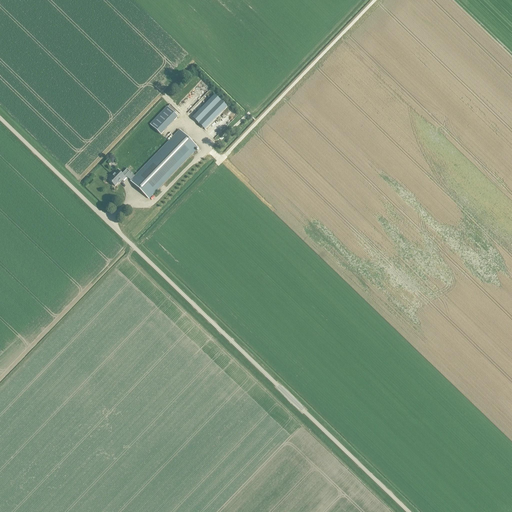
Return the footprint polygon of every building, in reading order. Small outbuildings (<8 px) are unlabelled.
[(205,129),(227,106),(214,94),(192,117),(205,129)] [(167,107),(157,118),(167,128),(177,117),(167,107)] [(157,118),(150,125),(161,135),(167,128),(157,118)] [(180,131),(132,180),(131,181),(149,199),(198,148),(180,131)] [(117,171),(108,180),(115,186),(121,180),(122,181),(126,176),(131,181),(132,180),(131,179),(134,176),(127,169),(123,173),(124,174),(123,176),(117,171)]
